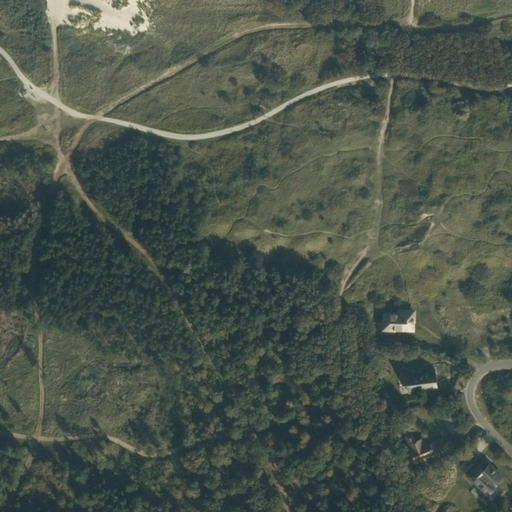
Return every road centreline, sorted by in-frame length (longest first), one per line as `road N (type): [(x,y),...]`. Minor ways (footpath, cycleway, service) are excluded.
road 1 (unknown): [(97,115),(267,24),(439,26),(511,10)]
road 2 (unknown): [(38,511),(49,475),(32,292),(34,221),(66,159)]
road 3 (unclassified): [(511,452),(478,419),(471,397),(487,372),(511,366)]
